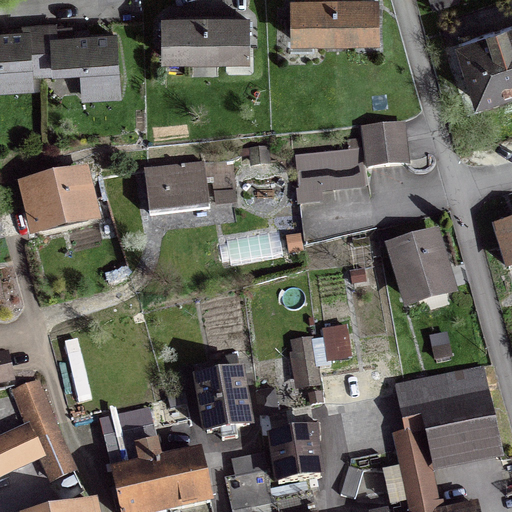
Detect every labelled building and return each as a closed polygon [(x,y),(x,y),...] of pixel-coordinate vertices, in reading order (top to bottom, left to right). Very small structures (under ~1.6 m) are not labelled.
[(315,37),(315,40),(335,40),(334,0),(307,0),(308,1),(293,2),(294,37),(315,37)] [(361,1),(361,0),(334,0),(335,40),(355,40),(355,36),(376,36),(376,1),(361,1)] [(430,0),(433,9),(459,1),(458,0),(430,0)] [(185,58),(206,58),(206,11),(178,11),(179,19),(164,19),(164,54),(185,54),(185,58)] [(234,11),(206,11),(206,58),(226,58),(226,54),(247,54),(247,19),(232,19),(234,11)] [(55,39),(54,26),(39,27),(43,74),(57,73),(57,67),(83,65),(85,97),(117,95),(113,35),(55,39)] [(511,26),(459,44),(477,101),(511,90),(511,26)] [(43,74),(39,27),(24,28),(25,33),(0,34),(0,88),(0,89),(30,88),(29,74),(43,74)] [(407,164),(402,126),(364,130),(368,169),(407,164)] [(351,151),(295,157),(299,193),(365,186),(360,142),(350,143),(351,151)] [(269,172),(269,152),(249,152),(250,173),(269,172)] [(214,179),(215,192),(234,189),(231,162),(144,171),(150,210),(208,203),(205,181),(214,179)] [(86,203),(95,201),(87,171),(79,173),(80,177),(28,189),(35,214),(33,216),(36,229),(38,229),(89,217),(86,203)] [(511,225),(498,230),(509,268),(511,267),(511,225)] [(394,249),(409,300),(448,289),(434,238),(394,249)] [(330,366),(329,361),(351,358),(346,327),(325,330),(326,340),(317,342),(320,367),(330,366)] [(296,350),(302,386),(316,384),(310,342),(292,344),(293,350),(296,350)] [(448,346),(432,350),(435,363),(451,360),(448,346)] [(0,376),(9,375),(5,356),(0,357),(0,376)] [(501,453),(483,368),(397,386),(406,433),(394,435),(397,450),(423,444),(431,442),(436,467),(501,453)] [(237,438),(235,429),(249,426),(240,374),(198,381),(207,433),(221,431),(222,441),(237,438)] [(13,392),(27,429),(29,429),(42,458),(53,482),(55,481),(64,501),(83,492),(57,434),(38,383),(13,392)] [(257,394),(259,415),(276,412),(273,392),(257,394)] [(101,421),(122,511),(168,511),(171,511),(160,463),(148,410),(101,421)] [(271,436),(278,485),(321,478),(314,437),(319,436),(317,423),(289,428),(290,433),(271,436)] [(0,441),(0,474),(1,477),(42,458),(29,429),(27,429),(0,441)] [(437,511),(423,444),(397,450),(400,469),(407,502),(408,502),(409,511),(437,511)] [(199,454),(160,463),(171,511),(210,503),(199,454)] [(232,461),(236,477),(267,472),(265,454),(232,461)] [(349,467),(341,496),(355,500),(363,471),(349,467)] [(392,505),(407,502),(400,469),(385,472),(392,505)] [(225,480),(232,511),(242,511),(250,510),(250,509),(275,504),(274,500),(275,500),(275,499),(271,499),(267,472),(236,477),(225,480)] [(316,511),(312,492),(275,500),(274,500),(275,504),(250,509),(250,510),(250,511),(316,511)]
